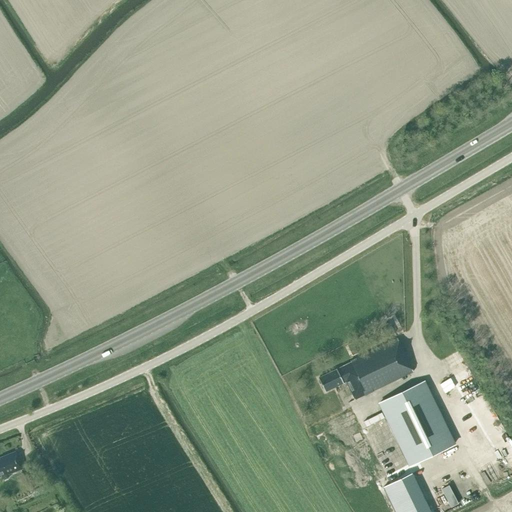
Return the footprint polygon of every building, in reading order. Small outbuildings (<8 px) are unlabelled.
[(325,390),(346,380),(354,398),(413,369),(397,337),(350,360),(350,361),(318,377),(325,390)] [(424,382),(379,403),(409,466),(454,444),(424,382)] [(5,474),(22,467),(15,450),(0,455),(0,474),(0,475),(2,478),(7,476),(5,474)] [(24,475),(23,474),(19,475),(23,485),(27,483),(29,490),(33,489),(27,474),(24,475)] [(395,511),(429,511),(411,474),(383,487),(395,511)]
